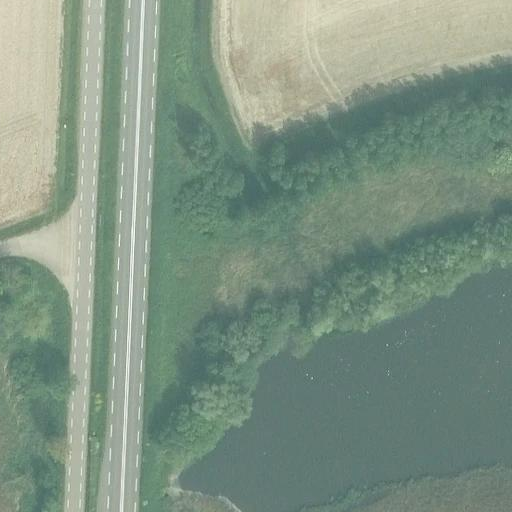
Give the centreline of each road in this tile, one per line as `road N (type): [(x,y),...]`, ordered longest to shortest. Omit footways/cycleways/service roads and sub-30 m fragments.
road 1 (primary): [(119,511),(141,0)]
road 2 (unclassified): [(72,511),(83,246)]
road 3 (unclassified): [(83,246),(94,0)]
